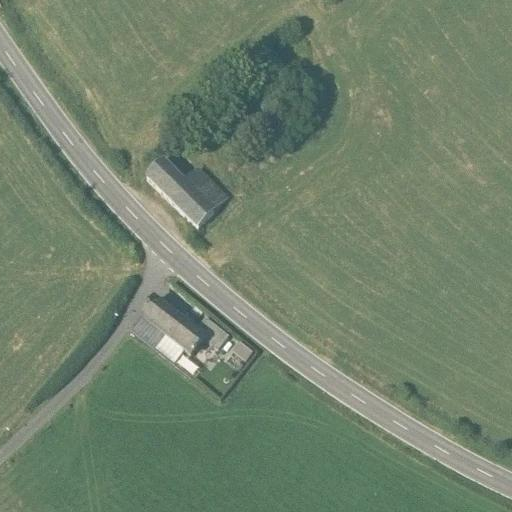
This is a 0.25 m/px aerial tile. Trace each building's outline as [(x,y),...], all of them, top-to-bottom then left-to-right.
[(228,150),(226,167),(233,168),(236,151),(228,150)] [(187,192),(184,189),(163,168),(147,184),(171,208),(187,192)] [(187,192),(171,208),(198,234),(226,205),(197,176),(184,189),(187,192)] [(226,187),(216,176),(210,182),(220,193),(226,187)] [(264,185),(246,180),(241,195),(260,201),(264,185)] [(141,323),(164,341),(191,360),(203,343),(195,337),(153,306),(141,323)] [(195,337),(203,343),(219,355),(230,341),(206,322),(195,337)] [(164,341),(141,323),(131,338),(153,356),(164,341)]
